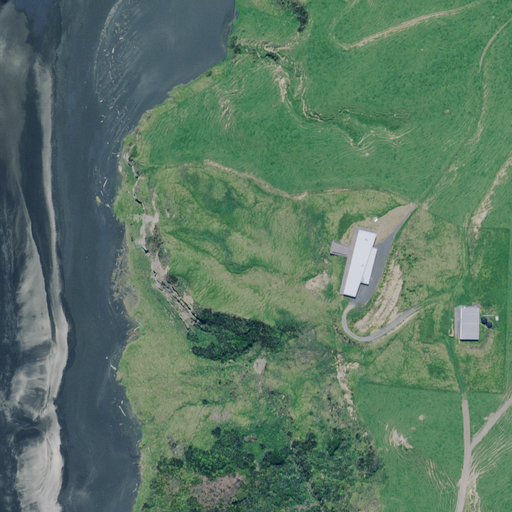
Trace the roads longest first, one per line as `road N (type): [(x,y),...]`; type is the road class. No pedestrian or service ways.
road 1 (track): [(345,0),(328,30),(340,77),(443,36),(511,47)]
road 2 (track): [(511,171),(474,255),(484,300),(511,340)]
road 3 (track): [(511,378),(450,511)]
